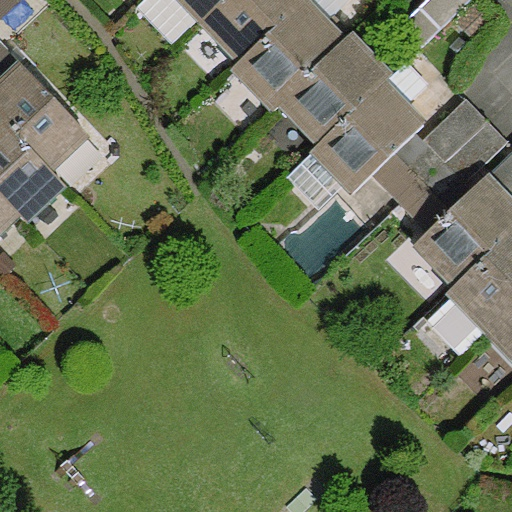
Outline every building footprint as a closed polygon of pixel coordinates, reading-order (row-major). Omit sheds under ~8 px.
[(0,0),(0,19),(20,0),(0,0)] [(201,21),(180,0),(149,0),(139,10),(174,46),(201,21)] [(180,0),(201,21),(204,24),(228,0),(180,0)] [(228,0),(204,24),(243,65),(306,4),(309,0),(228,0)] [(309,0),(306,4),(327,26),(353,0),(309,0)] [(474,0),(431,0),(399,30),(420,52),(474,0)] [(346,45),(327,26),(306,4),(243,65),(236,71),(276,112),(283,106),(346,45)] [(352,39),(346,45),(283,106),(321,147),(385,86),(391,79),(352,39)] [(0,119),(51,172),(89,137),(0,43),(0,119)] [(407,67),(387,88),(407,109),(428,87),(407,67)] [(387,88),(385,86),(321,147),(315,153),(355,195),(375,176),(418,134),(425,127),(407,109),(387,88)] [(488,123),(467,101),(426,141),(403,163),(424,184),(488,123)] [(0,119),(0,195),(19,215),(26,223),(65,187),(51,172),(0,119)] [(509,144),(488,123),(424,184),(444,206),(469,183),(509,144)] [(403,163),(426,141),(418,134),(375,176),(403,205),(432,234),(476,192),(469,183),(444,206),(424,184),(403,163)] [(511,176),(497,191),(511,205),(511,176)] [(511,205),(497,191),(487,180),(476,192),(432,234),(418,248),(457,288),(511,236),(511,205)] [(0,233),(19,215),(0,195),(0,233)] [(511,315),(511,236),(457,288),(452,295),(491,336),(511,315)] [(511,315),(491,336),(511,357),(511,315)]
